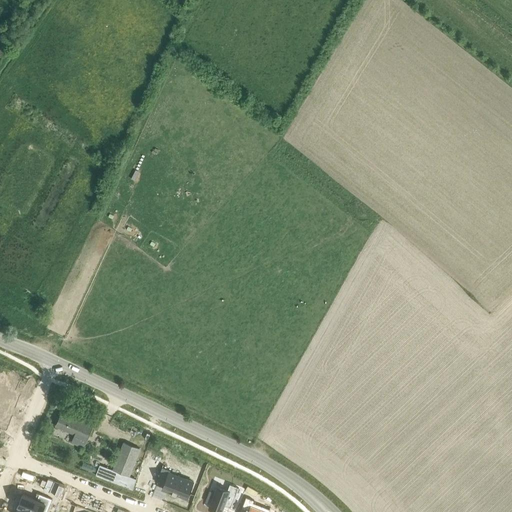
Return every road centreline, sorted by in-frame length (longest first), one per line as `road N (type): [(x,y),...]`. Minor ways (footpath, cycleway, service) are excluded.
road 1 (tertiary): [(317,502),(244,453),(55,362)]
road 2 (residential): [(148,510),(12,459)]
